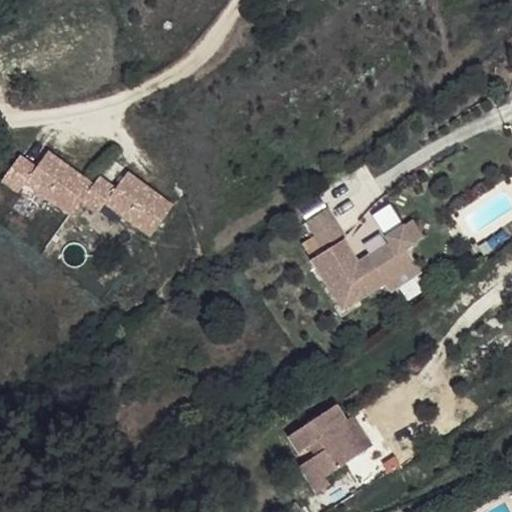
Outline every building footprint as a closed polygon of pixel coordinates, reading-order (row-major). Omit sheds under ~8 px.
[(28,166),(12,154),(0,170),(0,182),(11,190),(18,180),(64,213),(86,183),(40,150),(28,166)] [(108,186),(91,175),(86,183),(74,199),(91,210),(98,200),(144,233),(166,203),(120,170),(108,186)] [(329,206),(308,220),(327,249),(312,258),(325,280),(345,313),(374,296),(390,285),(432,260),(424,245),(431,241),(419,221),(399,232),(403,241),(383,253),(380,250),(361,261),(345,237),(348,235),(329,206)] [(426,215),(419,221),(431,241),(438,236),(426,215)] [(437,269),(432,260),(390,285),(395,294),(437,269)] [(336,401),(291,434),(303,450),(308,446),(321,436),(328,445),(315,455),(304,463),(323,489),(335,480),(329,473),(368,444),(336,401)]
